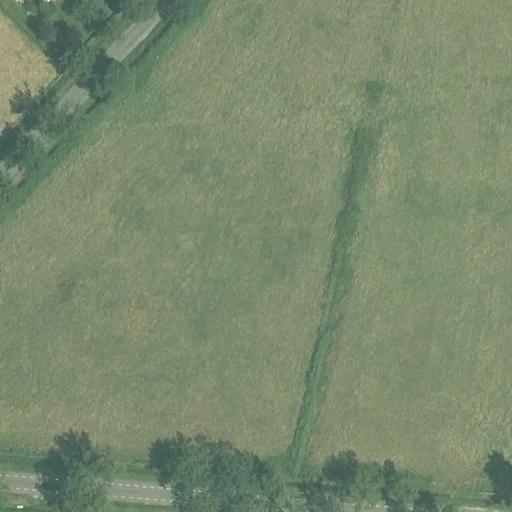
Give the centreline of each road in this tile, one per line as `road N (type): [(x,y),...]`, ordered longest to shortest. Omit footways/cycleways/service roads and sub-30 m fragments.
road 1 (tertiary): [(364,511),(0,481)]
road 2 (unclassified): [(0,177),(166,0)]
